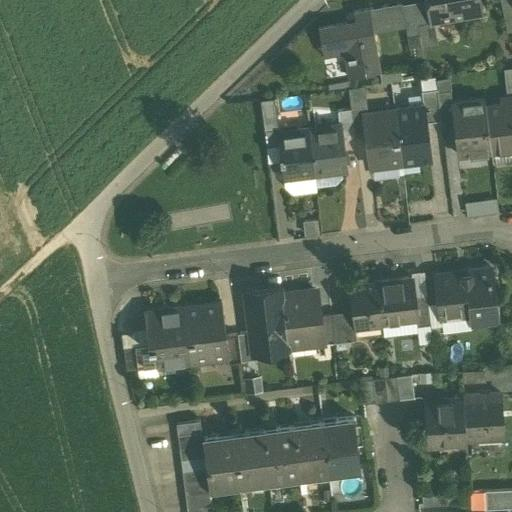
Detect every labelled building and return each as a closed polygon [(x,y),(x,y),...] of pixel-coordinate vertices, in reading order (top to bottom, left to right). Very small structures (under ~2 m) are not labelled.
[(425,0),(413,0),(400,2),(404,24),(406,34),(420,31),(418,22),(429,20),(425,0)] [(425,0),(429,20),(446,17),(445,11),(462,8),(463,14),(482,10),(480,0),(425,0)] [(511,0),(500,0),(504,20),(511,18),(511,0)] [(400,1),(385,4),(389,27),(404,24),(400,2),(400,1)] [(385,4),(369,7),(373,30),(389,27),(385,4)] [(355,19),(318,26),(322,48),(352,43),(354,52),(346,53),(350,74),(373,70),(370,53),(377,52),(375,42),(373,30),(369,7),(353,10),(355,19)] [(361,85),(348,86),(350,107),(363,105),(361,85)] [(423,105),(425,122),(440,120),(437,90),(436,89),(421,91),(423,105)] [(450,89),(437,90),(440,120),(452,118),(450,102),(452,102),(450,89)] [(274,97),(260,98),(265,138),(277,137),(277,132),(278,132),(274,97)] [(452,102),(450,102),(452,118),(457,153),(490,149),(485,103),(484,97),(452,102)] [(511,99),(485,103),(490,149),(511,146),(511,99)] [(363,105),(350,107),(353,133),(365,131),(363,113),(364,113),(363,105)] [(423,105),(395,109),(401,160),(429,157),(425,122),(423,105)] [(350,107),(337,109),(339,124),(340,124),(342,134),(353,133),(350,107)] [(364,113),(363,113),(365,131),(369,165),(401,160),(395,109),(364,113)] [(339,124),(308,128),(314,172),(346,168),(342,134),(340,124),(339,124)] [(278,132),(277,132),(277,137),(282,175),(314,172),(308,128),(278,132)] [(470,214),(500,209),(498,195),(468,200),(470,214)] [(469,271),(436,275),(439,300),(440,312),(471,309),(473,322),(496,319),(489,266),(469,269),(469,271)] [(435,273),(423,274),(426,293),(427,302),(439,300),(436,275),(435,273)] [(412,276),(376,280),(381,321),(415,317),(417,317),(414,295),(412,276)] [(376,280),(348,284),(351,310),(353,325),(354,324),(381,321),(376,280)] [(280,286),(244,291),(249,330),(252,351),(253,351),(254,351),(254,346),(270,344),(270,349),(287,347),(287,342),(281,292),(280,286)] [(311,289),(281,292),(287,342),(322,338),(320,314),(317,297),(312,298),(311,289)] [(426,293),(414,295),(417,317),(415,317),(416,325),(430,323),(427,302),(426,293)] [(221,300),(183,305),(190,360),(213,357),(213,353),(227,351),(225,333),(221,300)] [(183,305),(144,310),(148,342),(148,345),(153,345),(155,358),(156,358),(168,356),(169,362),(173,362),(190,360),(183,305)] [(351,310),(331,312),(335,341),(356,338),(354,324),(353,325),(351,310)] [(331,312),(320,314),(322,338),(322,343),(335,341),(331,312)] [(249,330),(237,332),(241,360),(254,358),(253,351),(252,351),(249,330)] [(237,332),(225,333),(227,351),(228,355),(226,355),(227,361),(241,360),(237,332)] [(148,342),(134,343),(137,366),(137,367),(156,364),(157,364),(156,358),(155,358),(153,345),(148,345),(148,342)] [(134,343),(123,345),(126,368),(137,366),(134,343)] [(169,362),(168,356),(156,358),(157,364),(156,364),(157,372),(174,370),(173,362),(169,362)] [(485,369),(461,370),(462,382),(485,381),(485,369)] [(410,373),(396,375),(399,398),(414,397),(410,373)] [(396,375),(384,377),(387,400),(399,398),(396,375)] [(384,377),(372,378),(375,401),(387,400),(384,377)] [(372,378),(361,380),(363,403),(375,401),(372,378)] [(500,392),(462,394),(463,398),(465,438),(503,436),(500,392)] [(463,398),(426,400),(428,444),(465,442),(465,438),(463,398)] [(353,416),(321,420),(328,472),(341,470),(341,467),(358,465),(358,468),(359,468),(353,416)] [(199,419),(176,422),(177,434),(201,431),(199,419)] [(328,472),(321,420),(292,424),(297,472),(298,476),(328,472)] [(292,424),(262,428),(268,480),(283,478),(282,474),(297,472),(292,424)] [(262,428),(232,432),(238,484),(268,480),(262,428)] [(201,431),(177,434),(179,446),(203,443),(202,436),(201,431)] [(232,432),(202,436),(203,443),(204,455),(206,467),(207,478),(208,488),(238,484),(232,432)] [(203,443),(179,446),(180,458),(204,455),(203,443)] [(204,455),(180,458),(182,470),(206,467),(204,455)] [(206,467),(182,470),(183,481),(207,478),(206,467)] [(207,478),(183,481),(185,493),(209,490),(208,488),(207,478)] [(511,487),(484,489),(485,508),(511,506),(511,487)] [(209,490),(185,493),(186,506),(210,503),(209,490)] [(447,491),(422,492),(422,505),(447,504),(447,491)] [(211,511),(210,503),(186,506),(187,511),(211,511)]
